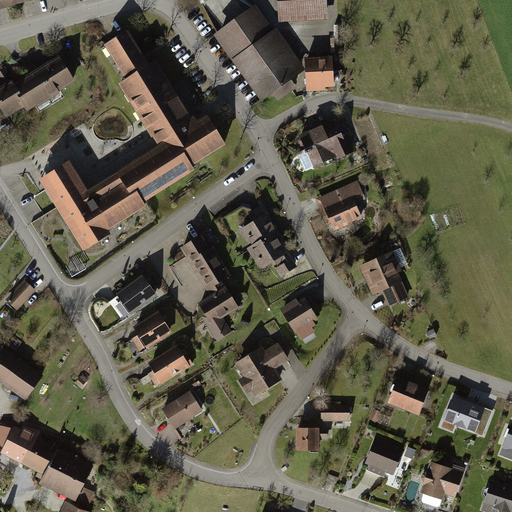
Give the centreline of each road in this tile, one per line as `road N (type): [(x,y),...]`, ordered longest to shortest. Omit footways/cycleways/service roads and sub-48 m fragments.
road 1 (residential): [(69,302),(125,405),(162,453),(214,477),(256,482)]
road 2 (residential): [(259,132),(329,99),(511,128)]
road 3 (residential): [(272,155),(69,302)]
road 4 (residential): [(256,482),(269,428),(361,313)]
road 5 (residential): [(361,313),(320,261),(272,155)]
road 6 (residential): [(511,389),(436,364),(361,313)]
road 7 (residential): [(259,132),(167,0)]
road 8 (residential): [(0,37),(126,0)]
road 9 (residential): [(0,194),(69,302)]
